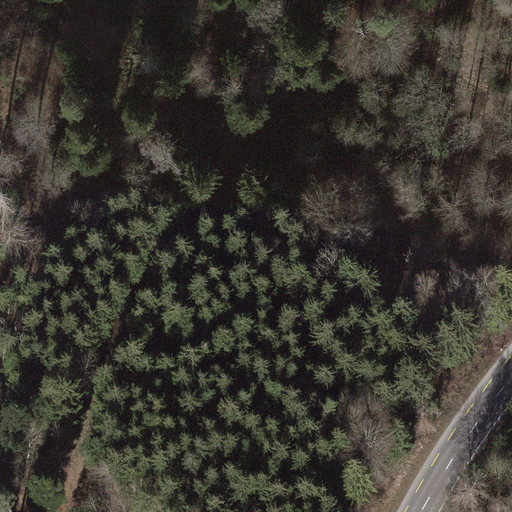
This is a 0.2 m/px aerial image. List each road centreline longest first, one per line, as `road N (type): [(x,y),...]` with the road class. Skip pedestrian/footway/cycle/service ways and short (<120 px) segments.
road 1 (track): [(0,295),(201,145),(434,0)]
road 2 (track): [(271,100),(198,207),(89,401),(62,511)]
road 3 (secondary): [(423,511),(511,373)]
